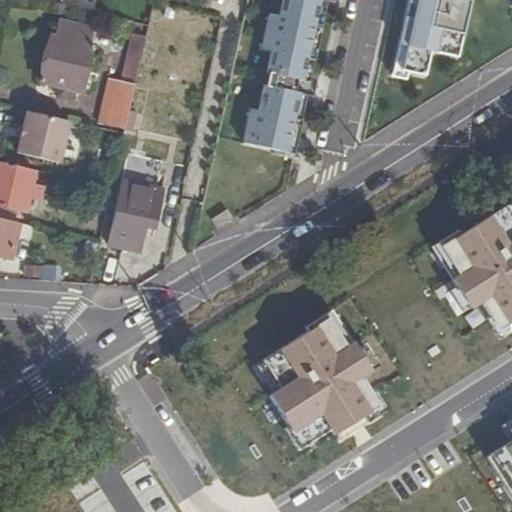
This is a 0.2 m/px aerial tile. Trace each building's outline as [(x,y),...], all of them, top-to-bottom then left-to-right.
[(285,78),(302,0),(278,0),(275,18),(265,15),(257,50),(267,53),(262,74),(265,75),(266,74),(285,78)] [(302,0),(285,78),(295,80),(308,82),(326,0),(325,0),(302,0)] [(406,0),(393,68),(425,74),(430,49),(455,54),(466,0),(406,0)] [(59,89),(75,92),(81,94),(92,45),(87,44),(90,29),(60,23),(57,37),(51,36),(39,84),(59,89)] [(124,129),(145,39),(132,37),(120,85),(108,82),(99,123),(124,129)] [(262,87),(282,90),(285,78),(266,74),(265,75),(262,74),(259,85),(263,86),(262,87)] [(282,90),(292,92),(295,80),(285,78),(282,90)] [(270,148),(282,90),(262,87),(263,86),(259,85),(254,110),(244,110),(239,144),(270,148)] [(75,92),(59,89),(58,95),(74,98),(75,92)] [(282,90),(270,148),(269,152),(289,157),(305,94),(292,92),(282,90)] [(69,123),(27,113),(16,155),(58,164),(69,123)] [(34,172),(0,164),(0,207),(24,213),(28,199),(39,202),(42,188),(31,185),(34,172)] [(121,183),(106,245),(139,253),(145,228),(153,231),(163,192),(121,183)] [(222,215),(207,225),(213,232),(229,222),(222,215)] [(487,215),(445,240),(463,269),(444,280),(466,316),(486,303),(502,330),(511,324),(511,239),(505,244),(487,215)] [(18,224),(0,219),(0,256),(10,259),(18,224)] [(329,354),(312,326),(275,348),(293,379),(263,397),(286,436),(317,417),(328,435),(367,412),(351,385),(367,375),(348,342),(329,354)] [(503,442),(482,454),(511,502),(511,417),(502,423),(506,430),(498,435),(503,442)]
